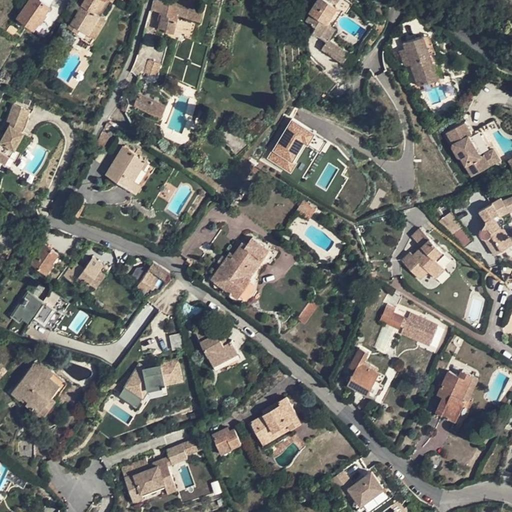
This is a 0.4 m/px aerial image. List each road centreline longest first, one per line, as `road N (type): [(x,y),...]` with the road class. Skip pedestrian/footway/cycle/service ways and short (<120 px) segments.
road 1 (residential): [(511,498),(492,490),(440,499),(419,490),(207,291),(146,253),(54,222)]
road 2 (unknown): [(60,209),(51,204),(72,133),(52,117),(31,131)]
